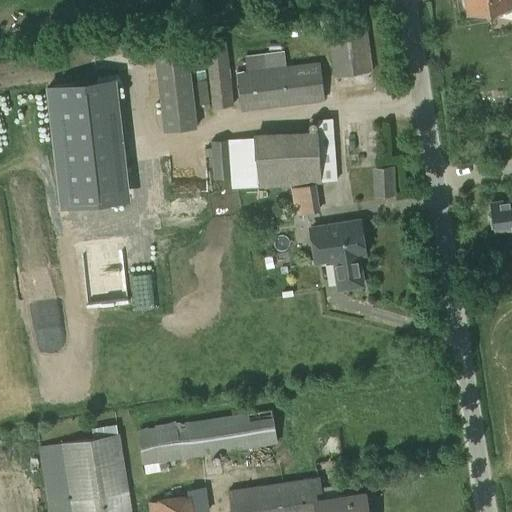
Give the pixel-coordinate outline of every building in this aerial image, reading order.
[(464,0),(467,14),(511,7),(510,0),(464,0)] [(364,11),(326,16),(333,77),(373,71),(364,11)] [(224,41),(203,44),(212,108),(232,105),(224,41)] [(187,46),(155,50),(164,129),(196,126),(187,46)] [(246,72),(236,73),(241,111),(323,100),(319,62),(285,67),(283,52),(244,57),(246,72)] [(332,133),(210,139),(213,179),(230,178),(231,187),(335,182),(332,133)] [(392,198),(390,168),(376,169),(378,199),(392,198)] [(314,190),(292,194),(296,218),(318,215),(314,190)] [(511,201),(490,204),(494,233),(511,230),(511,197),(511,198),(511,201)] [(359,224),(310,233),(316,266),(334,263),(340,292),(363,288),(358,259),(365,257),(359,224)] [(271,409),(136,430),(142,465),(277,444),(271,409)] [(131,511),(119,434),(42,446),(51,511),(131,511)] [(319,477),(228,490),(231,511),(368,511),(364,492),(323,499),(319,477)] [(189,497),(149,504),(150,511),(207,511),(209,511),(205,488),(188,491),(189,497)]
